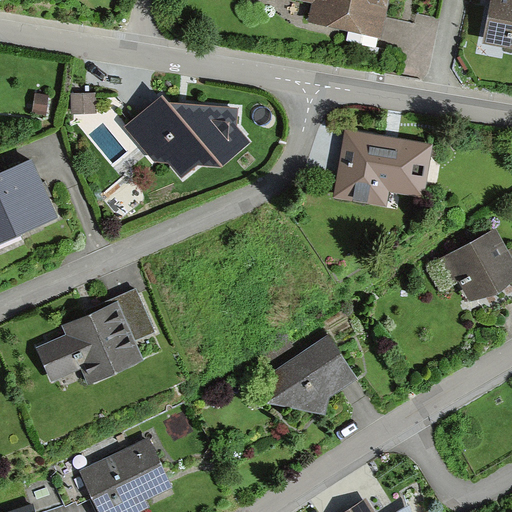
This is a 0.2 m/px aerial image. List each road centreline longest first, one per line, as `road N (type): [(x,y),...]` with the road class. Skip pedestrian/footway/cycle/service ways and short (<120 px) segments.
road 1 (residential): [(311,83),(300,148),(266,193),(0,309)]
road 2 (residential): [(311,83),(0,31)]
road 3 (residential): [(511,353),(258,511)]
road 4 (residential): [(511,114),(311,83)]
